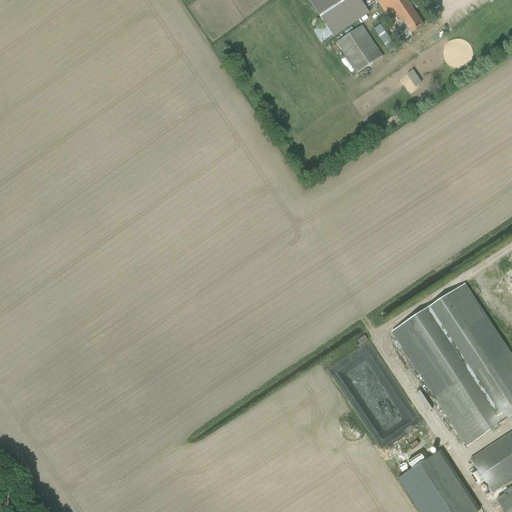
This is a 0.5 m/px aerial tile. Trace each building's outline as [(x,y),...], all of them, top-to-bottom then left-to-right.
[(369,14),(360,0),(308,0),(323,24),(313,30),(322,44),(369,14)] [(406,0),(377,0),(376,1),(392,25),(401,20),(410,34),(423,25),(406,0)] [(309,15),(298,21),(302,28),(313,22),(309,15)] [(383,57),(362,26),(336,44),(357,75),(383,57)] [(340,68),(345,65),(338,56),(334,59),(340,68)] [(511,253),(495,264),(511,289),(511,253)] [(511,357),(465,285),(391,333),(467,448),(511,417),(511,357)] [(395,415),(385,423),(389,427),(399,419),(395,415)] [(404,437),(415,432),(413,428),(402,433),(404,437)] [(511,432),(470,460),(492,494),(511,480),(511,432)] [(511,511),(511,487),(503,493),(505,495),(496,501),(503,511),(511,511)]
